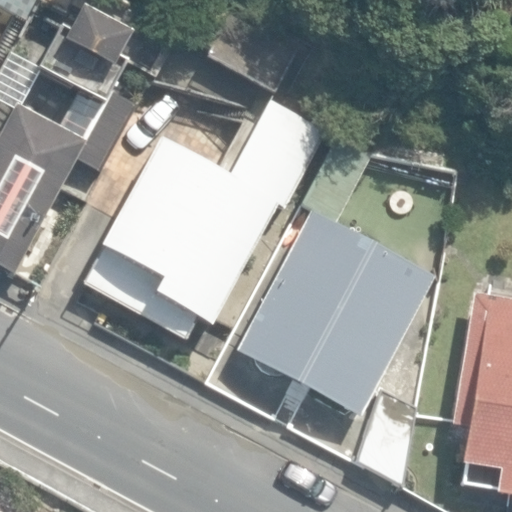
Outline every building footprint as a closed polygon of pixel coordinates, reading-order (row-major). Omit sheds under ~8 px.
[(275,91),(298,42),(208,0),(195,0),(179,36),(207,49),(203,57),(275,91)] [(0,64),(2,65),(26,18),(0,5),(0,64)] [(99,176),(137,106),(109,91),(124,64),(114,59),(124,41),(72,13),(38,76),(99,109),(79,144),(14,109),(0,134),(0,271),(11,277),(73,162),(99,176)] [(231,171),(159,135),(101,251),(109,255),(91,293),(201,348),(272,204),(291,213),(330,133),(265,101),(231,171)] [(304,207),(336,223),(371,156),(339,140),(304,207)] [(236,355),(358,420),(432,280),(310,215),(236,355)] [(500,492),(511,494),(511,301),(477,296),(454,427),(467,429),(458,484),(500,492)] [(355,464),(404,490),(418,410),(379,391),(355,464)]
